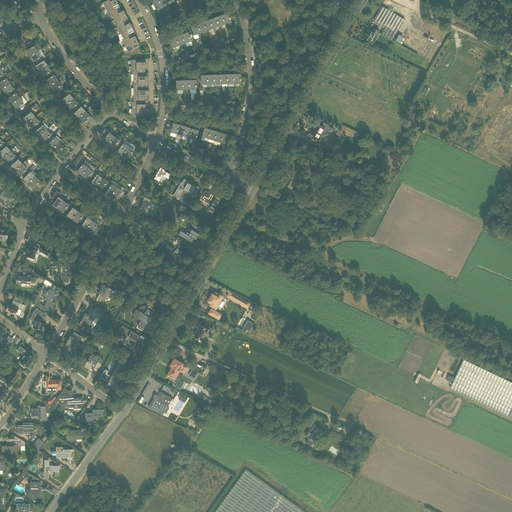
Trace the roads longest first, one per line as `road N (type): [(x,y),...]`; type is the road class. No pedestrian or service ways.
road 1 (track): [(167,341),(511,499)]
road 2 (tertiary): [(123,413),(253,188)]
road 3 (residential): [(46,353),(155,143)]
road 4 (tertiary): [(253,188),(362,0)]
road 5 (residential): [(227,177),(251,87),(234,0)]
road 6 (residential): [(155,143),(163,67),(137,0)]
road 7 (residential): [(23,227),(110,110)]
road 8 (track): [(511,54),(396,0)]
road 9 (tertiary): [(50,511),(123,413)]
